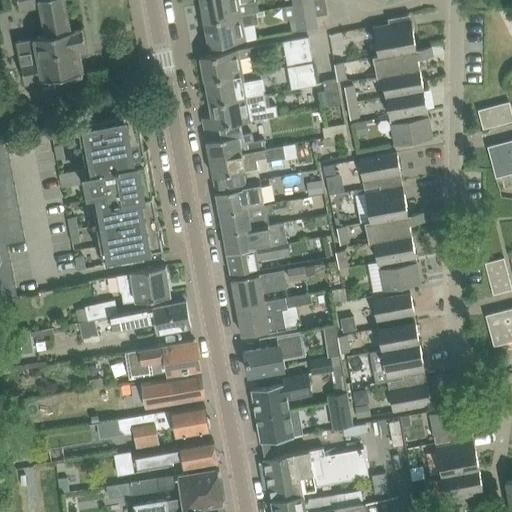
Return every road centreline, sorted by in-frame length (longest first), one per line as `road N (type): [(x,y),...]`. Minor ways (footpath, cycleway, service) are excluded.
road 1 (tertiary): [(246,511),(152,0)]
road 2 (residential): [(511,387),(467,362),(451,320),(454,0)]
